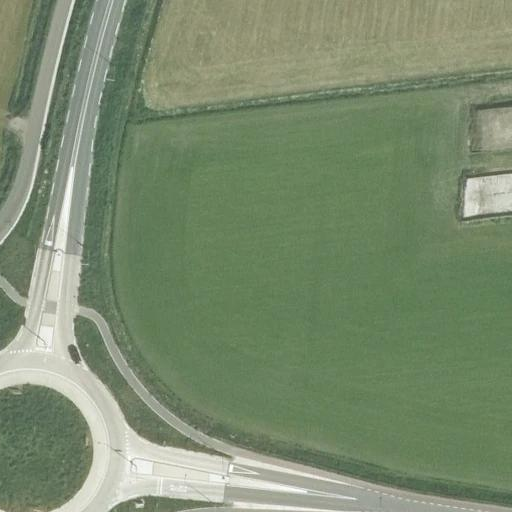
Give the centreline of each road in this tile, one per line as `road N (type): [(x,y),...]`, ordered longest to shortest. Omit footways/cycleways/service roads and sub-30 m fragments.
road 1 (unclassified): [(65,0),(28,167),(0,224)]
road 2 (secondary): [(63,228),(111,0)]
road 3 (unclassified): [(287,494),(224,466),(118,442)]
road 4 (unclassified): [(112,482),(209,495),(287,494)]
road 5 (unclassified): [(287,494),(436,511)]
road 6 (secondary): [(59,364),(69,260),(63,228)]
road 7 (secondary): [(63,228),(47,257),(23,358)]
